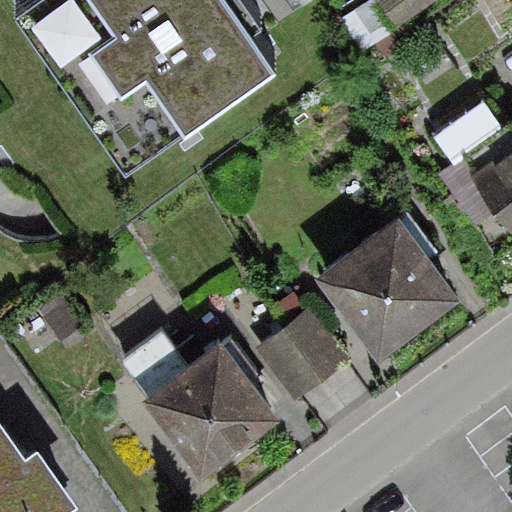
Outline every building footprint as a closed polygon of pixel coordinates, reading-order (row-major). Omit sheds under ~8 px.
[(244,0),(37,0),(142,153),(283,56),(244,0)] [(381,0),(397,22),(428,0),(381,0)] [(486,103),(436,136),(452,162),(503,128),(486,103)] [(467,157),(441,175),(474,224),(495,210),(511,234),(511,146),(477,171),(467,157)] [(400,219),(317,280),(380,364),(462,303),(400,219)] [(281,339),(326,396),(362,368),(317,311),(281,339)] [(218,319),(141,377),(204,460),(281,402),(218,319)] [(0,511),(75,511),(80,508),(62,483),(38,449),(27,457),(0,418),(0,511)]
